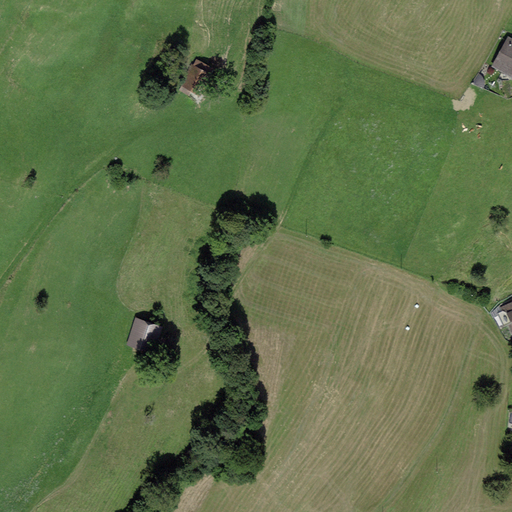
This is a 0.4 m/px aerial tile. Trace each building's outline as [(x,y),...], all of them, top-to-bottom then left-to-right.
[(511,43),(510,42),(497,64),(511,72),(511,43)] [(188,92),(191,87),(199,91),(212,68),(196,60),(181,88),(188,92)] [(472,83),(483,88),(484,83),(484,80),(482,76),(479,73),(472,83)] [(511,306),(499,312),(504,321),(509,318),(511,323),(511,306)] [(140,320),(132,342),(150,349),(158,327),(140,320)]
